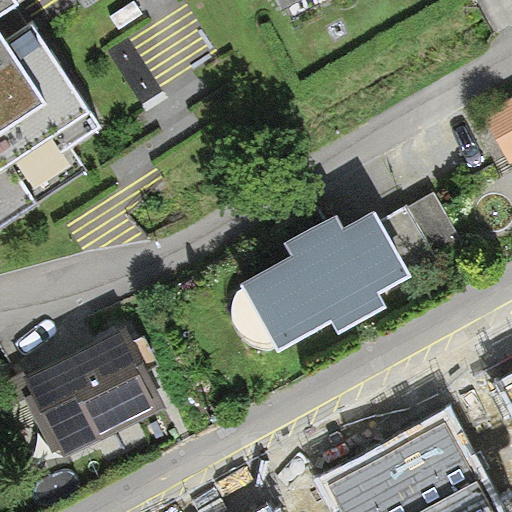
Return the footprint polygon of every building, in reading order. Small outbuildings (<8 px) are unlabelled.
[(0,0),(0,222),(79,169),(64,148),(99,124),(14,0),(0,0)] [(511,107),(488,120),(510,159),(511,157),(511,107)] [(450,244),(429,204),(392,223),(412,263),(450,244)] [(294,265),(240,294),(273,357),(330,327),(337,341),(381,318),(373,303),(403,287),(371,225),(340,241),(332,225),(285,249),(294,265)] [(58,449),(146,410),(119,349),(31,387),(58,449)] [(317,490),(330,511),(490,511),(441,422),(317,490)]
